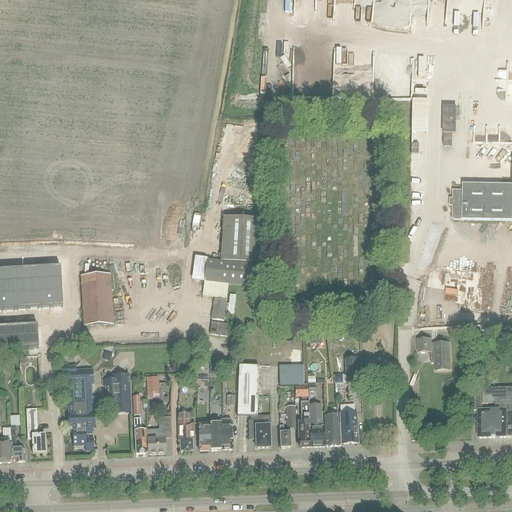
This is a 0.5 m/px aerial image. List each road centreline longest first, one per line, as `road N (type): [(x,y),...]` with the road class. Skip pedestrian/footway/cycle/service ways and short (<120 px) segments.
road 1 (secondary): [(511,461),(0,486)]
road 2 (secondary): [(36,511),(511,490)]
road 3 (track): [(379,466),(379,375),(391,338),(376,332),(368,342),(375,371)]
